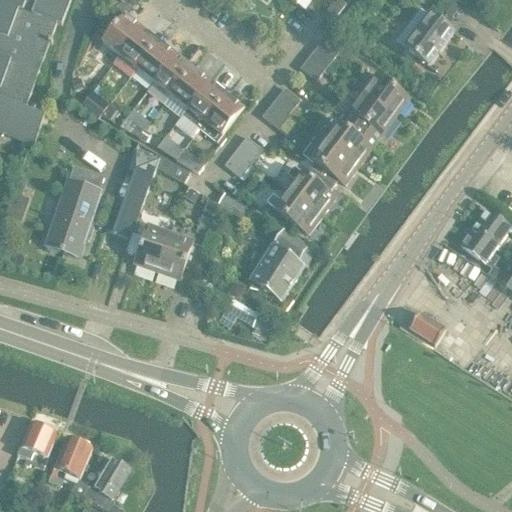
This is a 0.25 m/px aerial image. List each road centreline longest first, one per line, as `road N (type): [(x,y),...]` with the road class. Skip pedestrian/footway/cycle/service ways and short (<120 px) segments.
road 1 (tertiary): [(368,312),(511,113)]
road 2 (secondary): [(268,400),(123,372)]
road 3 (residential): [(273,91),(173,15),(185,0)]
road 4 (secondary): [(0,328),(123,372)]
road 5 (secondary): [(123,372),(236,431)]
